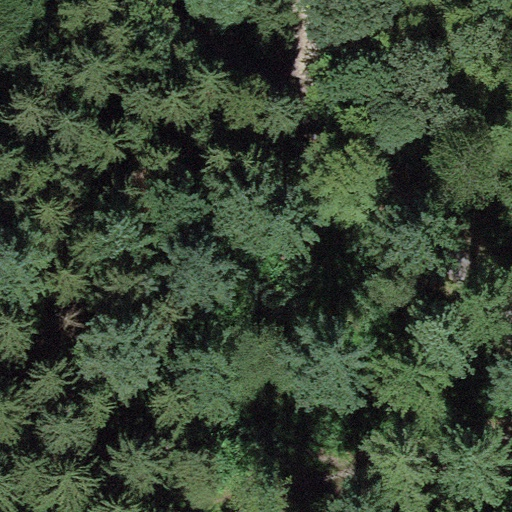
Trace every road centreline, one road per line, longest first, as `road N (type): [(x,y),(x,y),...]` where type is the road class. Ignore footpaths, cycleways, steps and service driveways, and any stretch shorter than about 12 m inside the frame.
road 1 (track): [(0,6),(304,103)]
road 2 (track): [(304,103),(511,331)]
road 3 (track): [(262,511),(511,462)]
